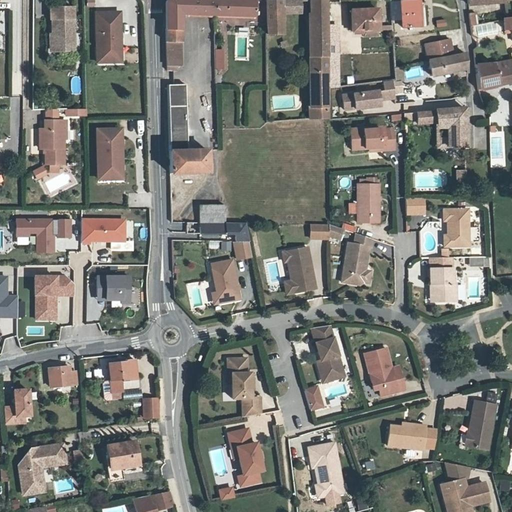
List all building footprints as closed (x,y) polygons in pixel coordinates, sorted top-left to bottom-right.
[(168,66),(183,66),(182,15),(254,16),(254,0),(168,0),(167,1),(167,34),(168,66)] [(281,13),(280,0),(267,0),(267,33),(282,34),(281,13)] [(297,0),(280,0),(281,13),(297,12),(297,0)] [(310,0),(311,56),(307,57),(308,76),(327,76),(326,0),(310,0)] [(402,21),(401,2),(391,2),(392,22),(402,21)] [(418,2),(401,2),(402,21),(402,29),(419,28),(418,2)] [(52,15),(53,48),(74,48),(73,4),(51,4),(51,16),(52,15)] [(378,10),(351,11),(352,32),(378,31),(378,10)] [(121,13),(97,13),(98,58),(116,58),(118,55),(118,38),(122,38),(121,13)] [(436,30),(446,30),(446,20),(436,21),(436,30)] [(122,38),(118,38),(118,55),(116,58),(98,58),(98,62),(122,62),(122,38)] [(452,55),(449,40),(424,44),(427,60),(452,55)] [(224,50),(216,50),(216,68),(224,67),(224,50)] [(431,77),(438,76),(466,70),(466,61),(465,54),(427,61),(431,77)] [(511,60),(475,64),(478,88),(479,90),(511,81),(511,60)] [(394,67),(394,80),(395,81),(403,80),(402,65),(394,67)] [(466,70),(438,76),(438,82),(466,77),(466,70)] [(327,76),(308,76),(307,105),(319,104),(319,109),(327,109),(327,76)] [(172,174),(209,172),(208,149),(188,150),(186,85),(169,86),(172,174)] [(385,92),(341,94),(342,108),(353,107),(353,108),(378,107),(378,101),(385,100),(385,92)] [(339,116),(338,96),(328,97),(328,116),(339,116)] [(467,100),(449,101),(450,109),(468,108),(467,100)] [(327,116),(327,109),(319,109),(319,104),(307,105),(309,118),(327,116)] [(47,106),(47,119),(57,119),(57,106),(47,106)] [(448,137),(448,148),(465,147),(465,110),(404,114),(404,120),(413,119),(413,123),(436,122),(438,122),(439,138),(448,137)] [(39,146),(45,146),(44,161),(49,161),(57,161),(63,161),(64,128),(66,127),(66,118),(57,119),(47,119),(45,119),(45,127),(40,126),(39,146)] [(119,119),(95,119),(96,164),(114,164),(116,161),(116,144),(119,144),(119,119)] [(438,122),(436,122),(438,149),(448,148),(448,137),(439,138),(438,122)] [(354,151),(370,150),(387,148),(388,151),(396,151),(395,130),(387,130),(386,127),(352,130),(354,151)] [(114,164),(96,164),(96,168),(120,168),(119,144),(116,144),(116,161),(114,164)] [(45,171),(42,164),(32,169),(35,176),(45,171)] [(466,187),(466,171),(456,171),(456,187),(466,187)] [(359,185),(359,223),(380,223),(380,185),(359,185)] [(407,199),(407,214),(426,213),(425,198),(407,199)] [(200,224),(220,224),(220,205),(200,205),(200,224)] [(448,236),(448,246),(469,246),(469,209),(444,209),(444,218),(448,218),(448,236)] [(53,219),(17,219),(17,236),(30,236),(30,234),(36,234),(36,252),(54,252),(54,236),(52,236),(53,219)] [(124,220),(82,219),(81,242),(124,242),(124,220)] [(58,220),(58,237),(71,237),(71,220),(58,220)] [(235,235),(236,240),(249,240),(246,223),(226,223),(227,235),(235,235)] [(225,224),(220,224),(200,224),(200,234),(225,234),(225,224)] [(310,225),(310,240),(328,240),(328,225),(310,225)] [(342,239),(345,229),(331,225),(331,235),(342,239)] [(374,239),(357,233),(355,242),(350,241),(343,280),(362,284),(364,282),(367,270),(371,245),(373,246),(374,239)] [(233,243),(237,260),(252,258),(250,242),(233,243)] [(300,245),(308,286),(316,284),(309,243),(300,245)] [(308,286),(300,245),(283,248),(285,258),(288,257),(292,277),(294,288),(308,286)] [(233,261),(212,265),(217,292),(219,303),(240,299),(233,261)] [(430,268),(431,284),(434,284),(435,294),(438,294),(438,301),(456,301),(456,283),(454,283),(453,268),(430,268)] [(6,277),(0,276),(0,316),(15,317),(16,296),(6,296),(6,277)] [(64,276),(37,276),(36,320),(54,320),(54,297),(73,298),(74,284),(64,276)] [(121,276),(95,276),(95,301),(121,300),(121,276)] [(121,276),(121,300),(120,307),(129,304),(129,276),(121,276)] [(294,288),(292,277),(285,278),(287,290),(294,288)] [(330,325),(317,327),(314,328),(318,341),(317,342),(321,359),(328,380),(345,375),(334,336),(333,337),(330,325)] [(395,382),(392,367),(387,347),(365,352),(374,389),(379,387),(381,395),(405,388),(403,380),(395,382)] [(228,359),(228,374),(232,374),(232,384),(233,398),(242,398),(255,397),(254,372),(247,372),(247,358),(228,359)] [(328,380),(321,359),(317,360),(324,381),(328,380)] [(106,381),(101,381),(99,383),(100,398),(102,400),(107,400),(107,393),(108,393),(117,392),(138,390),(137,378),(134,379),(133,360),(106,363),(106,381)] [(395,382),(403,380),(399,365),(392,367),(395,382)] [(66,367),(46,369),(47,387),(74,384),(74,372),(67,372),(66,367)] [(305,389),(311,411),(324,407),(318,386),(305,389)] [(1,409),(2,425),(14,425),(14,418),(21,417),(27,417),(26,392),(12,392),(13,409),(1,409)] [(488,393),(487,402),(495,403),(497,394),(488,393)] [(255,397),(242,398),(243,416),(262,413),(262,397),(255,397)] [(158,399),(143,400),(144,419),(159,418),(158,399)] [(471,432),(469,445),(486,448),(495,403),(487,402),(474,400),(468,431),(471,432)] [(426,424),(407,422),(407,426),(401,425),(390,423),(387,444),(423,448),(423,445),(425,427),(426,424)] [(436,428),(425,427),(423,445),(434,447),(436,428)] [(237,448),(240,459),(244,475),(240,476),(242,486),(261,481),(259,471),(264,470),(257,443),(252,444),(248,429),(229,434),(233,449),(237,448)] [(127,439),(100,445),(105,466),(120,463),(121,465),(132,462),(127,439)] [(339,480),(342,480),(334,442),(308,448),(312,465),(316,467),(319,484),(321,493),(324,495),(341,492),(339,480)] [(22,494),(24,496),(38,494),(34,469),(41,468),(66,464),(63,445),(30,450),(18,466),(22,494)] [(120,463),(105,466),(107,477),(123,473),(121,465),(120,463)] [(470,502),(471,506),(491,501),(486,482),(465,488),(463,480),(466,479),(467,468),(444,464),(449,483),(440,486),(446,511),(460,511),(460,509),(459,505),(470,502)] [(41,468),(34,469),(38,494),(45,492),(41,468)] [(319,484),(316,484),(319,496),(324,495),(321,493),(319,484)] [(227,489),(220,490),(222,500),(235,498),(233,491),(228,492),(227,489)] [(170,490),(152,494),(153,502),(156,501),(157,505),(158,504),(160,508),(174,504),(170,490)] [(154,511),(153,505),(150,503),(148,495),(132,498),(135,511),(154,511)] [(467,511),(472,510),(471,506),(470,502),(459,505),(460,509),(460,511),(467,511)] [(55,503),(46,504),(48,511),(56,510),(55,503)]
